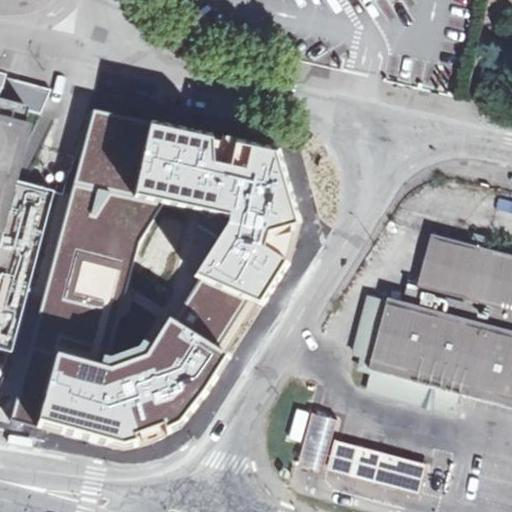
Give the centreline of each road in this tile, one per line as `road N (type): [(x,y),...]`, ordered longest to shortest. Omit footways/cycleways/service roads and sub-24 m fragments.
road 1 (unclassified): [(375,122),(354,221),(220,457),(172,493)]
road 2 (unclassified): [(375,122),(95,56)]
road 3 (secondary): [(172,493),(0,461)]
road 4 (unclassified): [(511,158),(375,122)]
